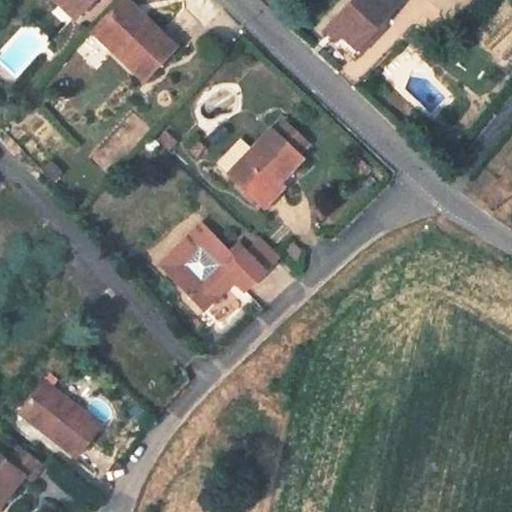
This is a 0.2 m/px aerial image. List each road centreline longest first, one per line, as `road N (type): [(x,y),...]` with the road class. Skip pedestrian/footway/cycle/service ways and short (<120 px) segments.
road 1 (residential): [(122,511),(130,478),(210,371),(424,179)]
road 2 (residential): [(424,179),(239,0)]
